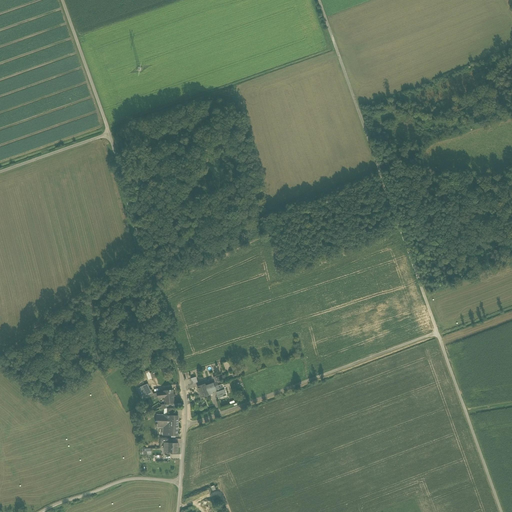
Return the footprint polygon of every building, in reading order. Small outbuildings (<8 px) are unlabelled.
[(197,386),(199,392),(214,387),(213,383),(205,385),(205,384),(197,386)] [(151,389),(150,390),(147,384),(142,386),(147,396),(153,393),(151,389)] [(147,396),(142,386),(138,388),(142,397),(144,399),(147,396)] [(216,390),(214,387),(199,392),(201,398),(209,395),(208,393),(210,393),(210,394),(213,393),(212,392),(216,390)] [(163,391),(164,392),(157,393),(158,398),(164,397),(165,404),(174,404),(174,403),(172,390),(163,391)] [(175,416),(175,407),(174,407),(167,408),(167,415),(175,416)] [(163,435),(177,436),(178,419),(175,419),(175,416),(167,415),(164,415),(157,415),(156,427),(157,427),(157,426),(164,426),(163,435)] [(164,452),(177,452),(177,447),(177,443),(169,443),(164,443),(164,452)]
